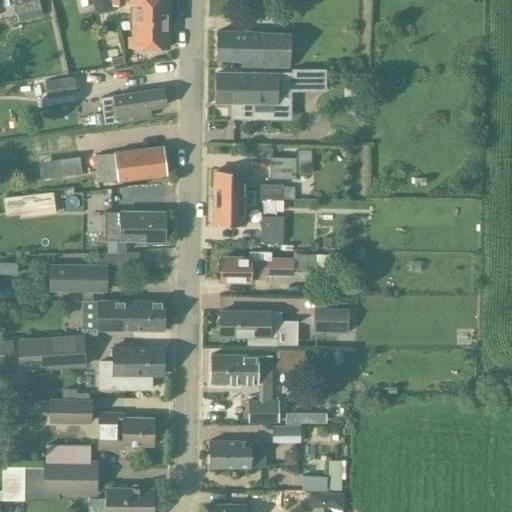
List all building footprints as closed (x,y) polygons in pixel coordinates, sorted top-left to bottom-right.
[(40,0),(12,0),(16,14),(35,10),(36,14),(43,12),(40,0)] [(109,0),(92,0),(95,11),(111,8),(109,0)] [(133,0),(133,21),(169,21),(168,0),(133,0)] [(169,21),(133,21),(133,46),(169,46),(169,21)] [(290,66),(290,33),(217,32),(217,60),(241,61),(241,65),(290,66)] [(292,89),(325,89),(325,68),(292,69),(292,89)] [(216,102),(277,102),(277,74),(216,74),(216,102)] [(47,98),(76,94),(74,76),(44,81),(47,98)] [(163,89),(101,99),(105,124),(150,117),(149,109),(166,107),(163,89)] [(166,175),(163,147),(114,153),(118,180),(118,181),(166,175)] [(114,153),(95,156),(99,183),(118,180),(114,153)] [(58,159),(60,177),(81,174),(78,156),(58,159)] [(270,157),(270,178),(296,178),(296,157),(270,157)] [(215,197),(255,198),(255,190),(245,190),(246,171),(215,171),(215,197)] [(259,199),(294,199),(294,187),(283,186),(283,184),(259,183),(259,199)] [(86,229),(86,197),(61,196),(61,228),(86,229)] [(255,198),(215,197),(214,225),(245,225),(245,205),(255,205),(255,198)] [(165,240),(166,212),(105,211),(105,239),(165,240)] [(261,216),(260,241),(282,242),(283,217),(261,216)] [(264,275),(293,275),(294,259),(264,259),(252,259),(251,259),(251,258),(220,257),(220,280),(251,280),(251,274),(264,275)] [(293,275),(315,276),(316,257),(294,257),(294,259),(293,275)] [(48,291),(107,292),(107,264),(48,264),(48,291)] [(165,302),(97,302),(97,330),(165,329),(165,302)] [(217,328),(220,331),(220,335),(269,335),(269,311),(220,310),(220,315),(218,317),(217,318),(216,320),(216,321),(216,322),(216,326),(216,327),(217,328)] [(314,332),(347,333),(347,310),(314,310),(314,332)] [(84,334),(36,337),(17,339),(20,371),(86,367),(84,334)] [(163,375),(164,347),(113,347),(113,362),(100,362),(99,388),(151,389),(151,375),(163,375)] [(278,371),(304,372),(304,351),(279,350),(278,371)] [(211,382),(271,383),(270,355),(211,354),(211,382)] [(0,398),(12,398),(12,382),(0,382),(0,398)] [(92,399),(50,399),(50,423),(92,423),(92,399)] [(100,448),(125,448),(125,444),(154,444),(154,418),(118,418),(118,414),(101,414),(100,448)] [(272,442),(300,442),(300,425),(272,425),(272,442)] [(265,440),(209,440),(209,467),(265,466),(265,440)] [(98,461),(44,460),(44,467),(23,467),(22,500),(57,501),(57,495),(97,496),(98,461)] [(328,460),(328,490),(344,490),(345,460),(328,460)] [(22,500),(23,467),(3,466),(2,500),(22,500)] [(302,490),(326,491),(327,476),(302,476),(302,490)] [(152,511),(153,489),(106,488),(106,498),(89,498),(88,511),(152,511)]
